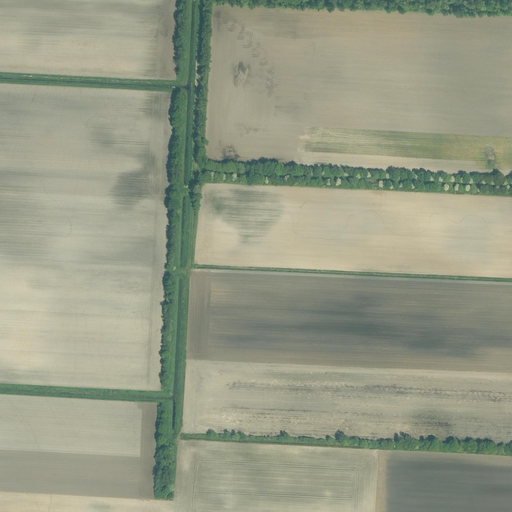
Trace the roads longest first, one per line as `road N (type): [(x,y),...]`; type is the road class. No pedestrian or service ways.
road 1 (track): [(189,271),(180,439),(511,451)]
road 2 (track): [(195,174),(511,190)]
road 3 (track): [(203,0),(189,271),(170,272)]
